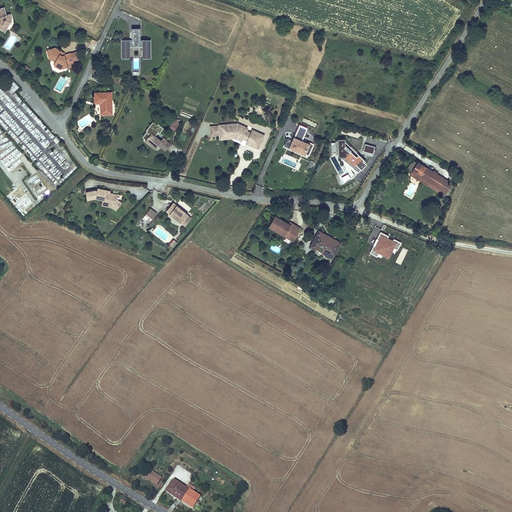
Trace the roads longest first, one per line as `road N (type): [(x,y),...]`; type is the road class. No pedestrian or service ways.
road 1 (residential): [(0,63),(94,167),(246,198),(354,207),(485,0)]
road 2 (tertiary): [(0,405),(163,511)]
